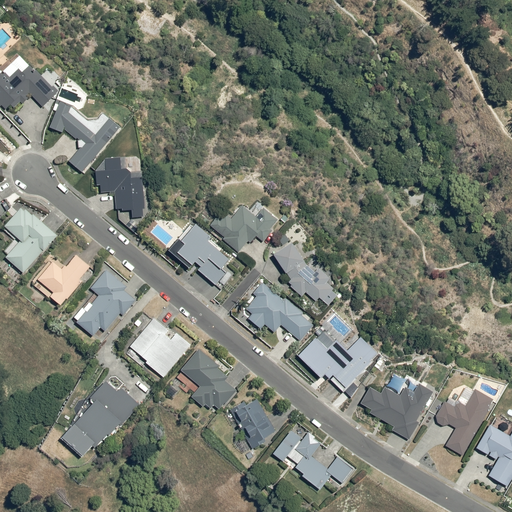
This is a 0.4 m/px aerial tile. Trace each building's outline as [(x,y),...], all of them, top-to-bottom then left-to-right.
[(0,105),(4,111),(11,105),(14,109),(31,94),(42,106),(57,91),(30,66),(22,73),(19,69),(10,77),(5,73),(3,75),(0,71),(0,105)] [(78,150),(69,162),(83,172),(121,127),(103,113),(98,118),(88,119),(73,105),(61,101),(50,128),(63,133),(64,129),(77,141),(78,150)] [(107,171),(96,171),(97,185),(100,185),(101,193),(115,191),(116,211),(132,210),(133,218),(145,217),(141,178),(131,178),(131,172),(127,168),(121,169),(120,157),(106,159),(107,171)] [(223,211),(210,226),(225,237),(223,240),(238,253),(248,241),(251,243),(257,237),(264,242),(280,224),(263,210),(257,218),(243,206),(232,219),(223,211)] [(58,235),(23,207),(5,227),(20,241),(6,257),(25,273),(58,235)] [(211,238),(197,224),(182,241),(179,239),(169,251),(189,268),(193,265),(216,286),(225,273),(222,270),(230,260),(208,241),(211,238)] [(292,243),(273,254),(291,280),(288,283),(303,296),(306,293),(316,301),(319,298),(329,305),(337,296),(332,292),(334,289),(327,283),(331,279),(319,268),(315,272),(308,266),(292,243)] [(91,267),(77,255),(67,267),(65,265),(62,269),(54,261),(38,280),(54,293),(51,297),(62,305),(82,281),(81,279),(91,267)] [(127,286),(106,270),(91,288),(99,296),(76,323),(94,337),(101,328),(105,332),(121,314),(124,316),(136,300),(124,290),(127,286)] [(315,325),(263,282),(254,295),(257,297),(247,309),(253,314),(249,319),(262,329),(265,325),(275,333),(281,326),(300,342),(315,325)] [(169,331),(154,318),(130,347),(148,362),(146,363),(165,378),(192,344),(177,332),(171,339),(166,335),(169,331)] [(316,338),(298,355),(321,379),(325,375),(330,379),(333,375),(346,388),(379,355),(362,337),(348,351),(337,340),(328,350),(316,338)] [(220,366),(199,349),(181,370),(200,386),(192,397),(204,407),(206,404),(212,408),(214,406),(221,410),(238,390),(226,381),(229,377),(218,368),(220,366)] [(94,402),(63,438),(83,456),(92,446),(95,448),(108,434),(111,437),(140,404),(121,388),(118,391),(106,382),(90,399),(94,402)] [(370,387),(361,403),(372,410),(370,413),(394,426),(393,430),(409,439),(419,422),(416,422),(434,392),(420,384),(414,392),(407,388),(401,396),(386,388),(382,393),(370,387)] [(445,446),(463,455),(494,400),(476,389),(466,406),(458,402),(455,406),(445,401),(436,416),(437,422),(443,426),(450,424),(456,428),(445,446)] [(276,432),(257,399),(247,405),(245,402),(231,410),(252,446),(276,432)] [(511,478),(511,432),(510,437),(490,425),(476,448),(498,461),(488,476),(507,487),(511,478)] [(304,440),(291,431),(273,454),(283,461),(287,457),(298,465),(296,468),(304,474),(302,476),(321,490),(332,475),(343,484),(353,470),(337,459),(329,469),(312,455),(320,445),(308,435),(304,440)]
